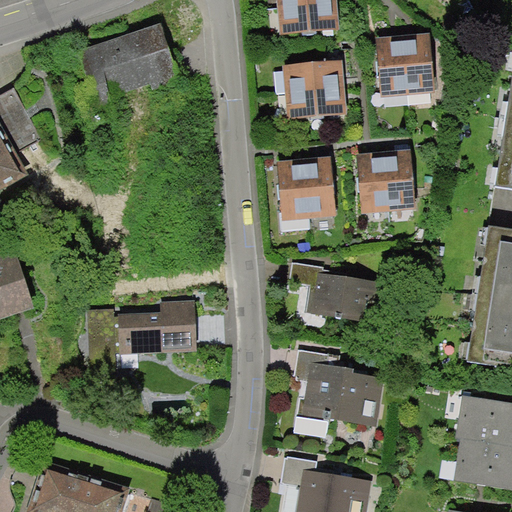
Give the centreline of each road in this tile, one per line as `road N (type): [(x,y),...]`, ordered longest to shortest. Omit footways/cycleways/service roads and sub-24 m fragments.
road 1 (residential): [(233,470),(249,341),(218,0)]
road 2 (residential): [(0,446),(16,423),(44,417),(233,470)]
